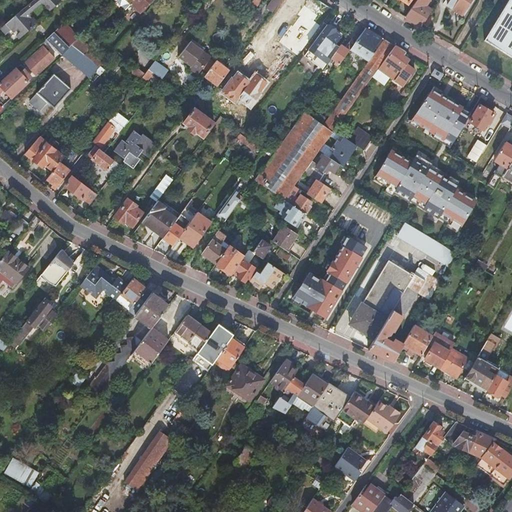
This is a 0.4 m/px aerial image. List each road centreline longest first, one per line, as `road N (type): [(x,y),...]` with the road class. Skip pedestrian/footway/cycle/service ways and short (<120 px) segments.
road 1 (residential): [(0,166),(69,226),(424,393)]
road 2 (residential): [(346,0),(511,100)]
road 3 (residential): [(424,393),(340,511)]
